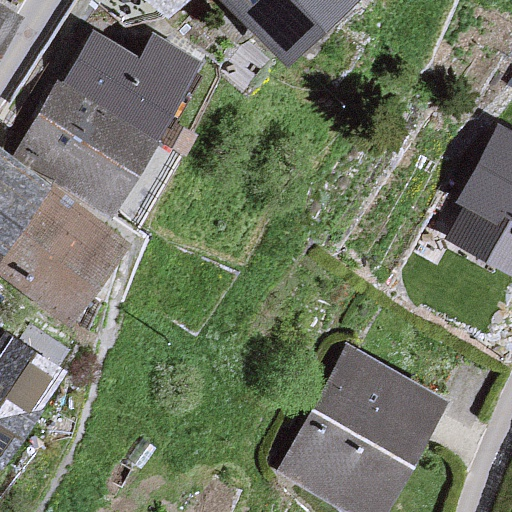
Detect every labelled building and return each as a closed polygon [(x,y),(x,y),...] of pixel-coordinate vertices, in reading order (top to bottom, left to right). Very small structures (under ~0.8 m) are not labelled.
[(161,0),(175,11),(183,0),(161,0)] [(350,0),(231,0),(288,59),(350,0)] [(0,34),(9,19),(0,13),(0,34)] [(139,61),(96,36),(68,85),(61,81),(25,143),(72,170),(65,183),(110,209),(151,138),(196,62),(153,37),(139,61)] [(511,133),(500,127),(461,196),(472,203),(452,237),(511,270),(511,133)] [(0,247),(42,187),(0,157),(0,247)] [(123,241),(58,198),(5,275),(70,319),(123,241)] [(57,371),(7,338),(0,348),(0,453),(2,455),(57,371)] [(380,511),(442,402),(351,351),(285,469),(362,511),(380,511)]
